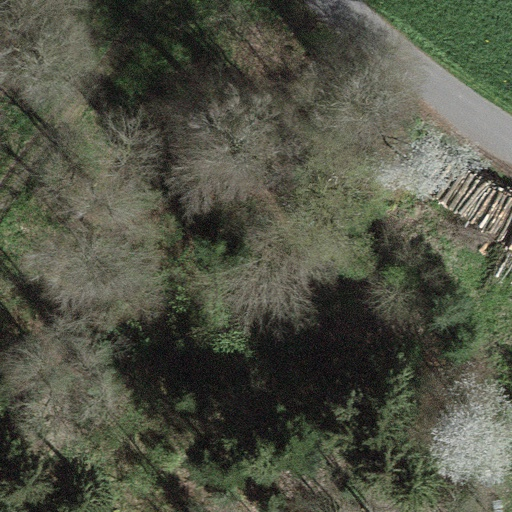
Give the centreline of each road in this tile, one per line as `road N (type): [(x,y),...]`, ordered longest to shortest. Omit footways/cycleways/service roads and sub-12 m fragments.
road 1 (track): [(181,0),(122,105),(0,365)]
road 2 (tertiary): [(319,0),(472,133),(511,154)]
